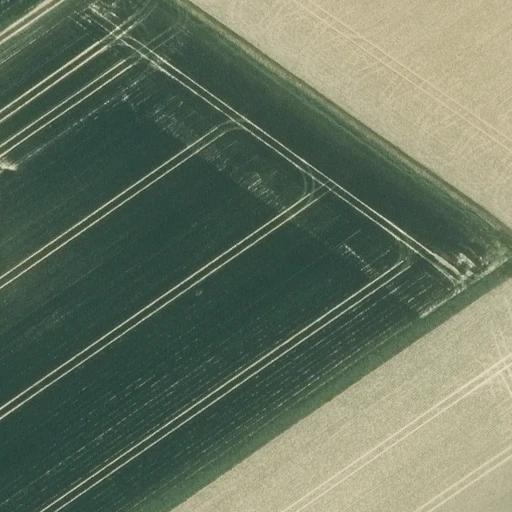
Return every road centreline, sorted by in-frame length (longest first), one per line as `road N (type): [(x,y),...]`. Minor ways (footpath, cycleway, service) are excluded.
road 1 (track): [(168,511),(511,265)]
road 2 (track): [(177,0),(511,248)]
